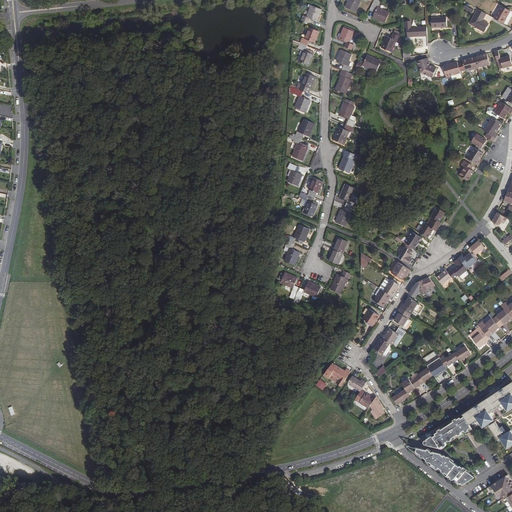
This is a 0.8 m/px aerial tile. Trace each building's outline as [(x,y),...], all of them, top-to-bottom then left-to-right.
[(350,0),(347,8),(356,12),(362,0),(367,2),(368,0),(350,0)] [(378,5),(373,4),(370,10),(375,12),(373,17),(385,23),(390,13),(377,7),(378,5)] [(501,5),(494,18),(504,24),(511,11),(501,5)] [(304,16),(302,21),(309,24),(311,19),(317,21),(322,10),(312,6),(307,17),(304,16)] [(478,9),(470,24),(484,32),(489,24),(483,20),(487,14),(478,9)] [(446,17),(431,18),(432,28),(447,27),(446,17)] [(427,26),(407,28),(407,37),(427,36),(427,26)] [(346,42),(344,47),(351,50),(353,45),(349,43),(354,32),(344,28),(339,39),(346,42)] [(303,39),(301,44),(308,47),(310,42),(314,44),(319,33),(309,29),(305,39),(303,39)] [(387,37),(383,48),(392,52),(397,41),(398,41),(401,36),(394,33),(391,38),(387,37)] [(308,47),(301,44),(298,49),(304,52),(300,63),(309,67),(314,56),(306,52),(308,47)] [(498,50),(494,52),(497,61),(499,69),(511,65),(511,63),(510,55),(500,58),(498,50)] [(345,65),(343,70),(349,73),(352,68),(348,66),(352,55),(342,51),(337,62),(345,65)] [(479,56),(474,57),(477,67),(490,64),(487,54),(482,55),(482,56),(479,57),(479,56)] [(359,61),(356,68),(361,70),(363,66),(376,71),(379,61),(367,56),(364,63),(359,61)] [(465,70),(465,71),(477,67),(474,57),(462,60),(463,63),(458,64),(460,71),(465,70)] [(428,58),(417,61),(419,67),(420,67),(421,73),(433,77),(437,68),(430,65),(428,58)] [(457,62),(443,66),(446,78),(450,77),(450,76),(460,73),(460,71),(458,64),(457,62)] [(342,76),(336,90),(346,94),(352,80),(348,78),(349,73),(343,70),(340,75),(342,76)] [(299,84),(297,89),(304,92),(307,87),(311,89),(315,78),(306,74),(301,85),(299,84)] [(507,100),(511,91),(511,89),(508,87),(502,97),(507,100)] [(300,97),(296,108),(305,112),(310,101),(302,98),(304,92),(297,89),(295,95),(300,97)] [(354,107),(355,105),(347,101),(346,103),(345,103),(339,115),(348,119),(346,124),(353,127),(355,122),(354,122),(349,120),(351,116),(354,108),(354,107)] [(511,108),(501,102),(495,112),(502,117),(505,119),(508,113),(511,114),(511,112),(511,108)] [(502,117),(495,112),(493,111),(492,109),(491,109),(488,110),(488,111),(489,113),(488,115),(492,117),(499,121),(502,117)] [(499,127),(502,123),(499,121),(492,117),(484,131),(487,133),(495,138),(497,135),(495,134),(497,131),(496,130),(498,127),(499,127)] [(298,132),(295,137),(302,140),(305,135),(309,136),(314,124),(304,120),(299,132),(298,132)] [(339,128),(334,140),(344,144),(349,132),(351,132),(353,127),(346,124),(344,129),(339,128)] [(482,149),(487,140),(477,133),(471,142),(482,149)] [(495,138),(487,133),(485,137),(493,142),(495,138)] [(298,144),(293,157),(303,161),(308,148),(300,145),(302,140),(295,137),(293,142),(298,144)] [(345,155),(339,169),(349,173),(355,159),(351,158),(353,152),(346,149),(343,154),(345,155)] [(478,161),(483,154),(476,149),(469,160),(478,166),(480,162),(478,161)] [(468,181),(474,172),(470,169),(469,168),(471,165),(464,160),(461,165),(464,167),(459,175),(468,181)] [(293,171),(288,181),(298,185),(302,175),(295,172),(297,167),(290,163),(288,169),(293,171)] [(309,190),(307,195),(314,198),(316,193),(317,193),(322,182),(313,178),(308,189),(309,190)] [(347,201),(345,206),(352,208),(354,203),(350,202),(355,190),(346,185),(341,198),(347,201)] [(308,202),(303,213),(312,217),(318,206),(312,203),(314,198),(307,195),(305,200),(308,202)] [(342,211),(337,223),(347,227),(352,215),(350,214),(352,208),(345,206),(343,211),(342,211)] [(433,218),(431,221),(432,221),(439,226),(441,223),(439,221),(445,213),(437,207),(431,216),(433,218)] [(497,213),(492,221),(500,226),(502,222),(504,224),(507,218),(497,213)] [(421,229),(419,232),(428,238),(433,229),(436,231),(439,226),(432,221),(429,226),(425,223),(421,229)] [(288,242),(295,245),(296,241),(302,244),(303,242),(304,243),(309,230),(300,226),(294,238),(290,237),(288,242)] [(412,232),(405,243),(414,248),(419,241),(420,241),(422,238),(412,232)] [(511,236),(510,235),(502,241),(505,245),(511,238),(511,236)] [(339,238),(334,249),(344,253),(349,242),(339,238)] [(479,241),(470,248),(476,255),(485,247),(480,243),(479,241)] [(288,242),(286,247),(290,249),(285,261),(295,265),(300,253),(293,250),(295,245),(288,242)] [(405,246),(400,254),(401,255),(399,258),(413,267),(415,263),(412,261),(413,259),(411,258),(410,256),(411,254),(410,253),(411,251),(405,246)] [(329,260),(339,265),(344,253),(334,249),(329,260)] [(467,268),(468,269),(471,266),(477,261),(470,253),(467,255),(464,258),(463,256),(462,255),(458,258),(464,265),(467,268)] [(451,276),(454,279),(458,276),(459,277),(468,269),(467,268),(464,265),(458,258),(454,262),(457,265),(448,273),(451,276)] [(398,262),(392,273),(403,280),(407,273),(408,274),(411,270),(398,262)] [(442,272),(437,277),(442,284),(451,276),(448,273),(445,268),(441,271),(442,272)] [(511,273),(511,272),(510,269),(500,277),(502,281),(511,273)] [(338,274),(331,290),(340,295),(347,279),(349,279),(351,274),(344,271),(341,276),(338,274)] [(291,293),(297,296),(300,289),(294,286),(297,279),(285,274),(281,283),(293,289),(291,293)] [(417,282),(414,286),(420,290),(421,293),(427,290),(436,286),(429,277),(417,282)] [(391,280),(384,291),(394,297),(397,293),(395,292),(399,285),(391,280)] [(304,291),(300,289),(297,296),(301,298),(304,292),(317,298),(321,288),(308,283),(304,291)] [(381,289),(374,301),(383,307),(388,300),(391,302),(394,297),(381,289)] [(403,304),(401,307),(411,314),(418,303),(409,297),(407,301),(405,305),(403,304)] [(397,317),(394,321),(403,326),(411,314),(401,307),(397,312),(399,313),(397,317)] [(370,309),(363,320),(373,326),(376,321),(375,321),(376,319),(377,320),(379,315),(370,309)] [(504,310),(497,316),(504,324),(511,318),(504,310)] [(497,316),(496,317),(503,325),(504,324),(497,316)] [(496,317),(493,319),(499,327),(500,328),(503,325),(496,317)] [(499,327),(493,319),(492,319),(485,324),(487,326),(482,330),(483,331),(488,337),(491,335),(491,334),(496,330),(499,327)] [(488,337),(483,331),(482,330),(479,327),(477,329),(480,333),(473,339),(480,348),(490,339),(488,337)] [(383,334),(381,338),(390,343),(392,345),(399,335),(389,329),(385,335),(383,334)] [(477,329),(469,335),(473,339),(480,333),(477,329)] [(381,338),(374,349),(383,354),(390,343),(381,338)] [(465,346),(455,353),(459,359),(460,361),(464,359),(463,358),(466,356),(467,357),(471,354),(465,346)] [(434,352),(423,358),(426,362),(436,356),(434,352)] [(444,355),(440,358),(442,360),(446,367),(459,359),(455,353),(446,358),(444,355)] [(428,367),(429,369),(433,375),(434,376),(446,368),(442,360),(440,358),(438,355),(426,363),(428,367)] [(346,372),(337,366),(333,363),(323,375),(329,379),(332,374),(340,379),(337,384),(341,387),(344,382),(348,376),(345,373),(346,372)] [(384,366),(376,372),(379,377),(387,371),(384,366)] [(419,374),(416,376),(417,377),(421,384),(425,382),(425,381),(433,375),(429,369),(428,367),(419,373),(419,374)] [(352,376),(349,382),(352,384),(351,385),(361,391),(361,390),(366,382),(363,381),(362,382),(352,376)] [(417,377),(413,379),(418,386),(421,384),(417,377)] [(409,379),(402,384),(405,390),(408,393),(415,388),(410,381),(409,379)] [(500,392),(491,398),(497,407),(502,403),(506,409),(509,407),(510,410),(511,408),(511,384),(504,389),(500,392)] [(361,391),(355,400),(369,408),(370,406),(375,399),(361,390),(361,391)] [(405,390),(392,398),(397,404),(401,402),(410,396),(408,393),(405,390)] [(499,390),(478,404),(479,406),(488,400),(491,398),(500,392),(499,390)] [(384,408),(376,396),(375,399),(370,406),(373,410),(378,417),(385,413),(383,409),(384,408)] [(491,398),(488,400),(494,408),(497,407),(491,398)] [(476,408),(467,414),(472,423),(478,419),(482,425),(484,423),(486,426),(492,422),(490,419),(493,417),(489,412),(494,408),(488,400),(479,406),(476,408)] [(475,407),(463,414),(464,416),(467,414),(476,408),(475,407)] [(467,414),(464,416),(470,425),(472,423),(467,414)] [(441,428),(437,431),(439,433),(440,435),(437,436),(436,435),(433,437),(432,436),(426,440),(427,440),(426,440),(425,441),(424,441),(424,442),(424,444),(424,445),(425,445),(441,449),(440,448),(443,446),(445,446),(446,445),(446,444),(446,443),(448,441),(450,441),(451,440),(452,438),(458,435),(460,435),(461,434),(461,432),(464,430),(465,432),(467,432),(468,431),(468,429),(471,427),(470,425),(464,416),(461,419),(462,420),(459,422),(458,421),(456,418),(453,420),(454,421),(441,430),(441,428)] [(495,421),(488,426),(497,439),(500,438),(501,440),(505,446),(507,445),(508,446),(511,443),(511,431),(511,430),(504,435),(495,421)] [(417,448),(416,451),(420,455),(421,456),(422,458),(424,457),(426,459),(426,461),(428,462),(430,462),(435,466),(435,468),(437,469),(438,469),(442,472),(443,473),(445,472),(451,477),(451,479),(452,480),(454,480),(455,478),(458,481),(458,482),(459,483),(461,483),(463,485),(465,484),(472,475),(466,470),(467,469),(464,467),(462,469),(461,471),(458,468),(459,467),(450,460),(451,459),(448,456),(446,458),(445,460),(442,458),(443,456),(440,454),(432,452),(431,454),(430,452),(431,451),(428,449),(426,450),(417,448)] [(475,477),(472,475),(465,484),(475,477)] [(511,485),(506,476),(488,487),(490,491),(494,489),(500,498),(503,497),(507,494),(511,490),(511,485)]
